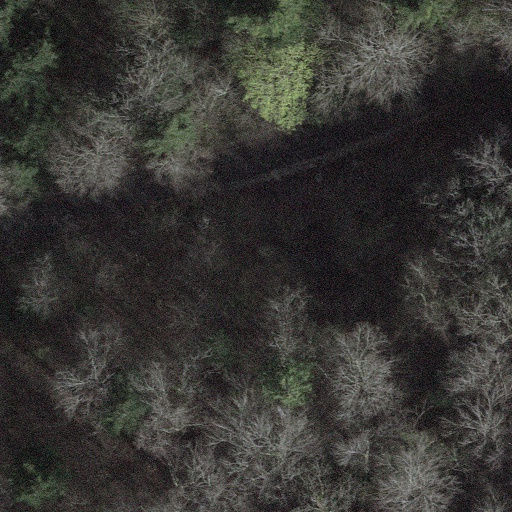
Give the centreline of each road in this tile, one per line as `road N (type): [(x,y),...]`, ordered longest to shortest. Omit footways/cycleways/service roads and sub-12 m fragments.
road 1 (track): [(0,259),(511,59)]
road 2 (motorway): [(0,447),(270,511)]
